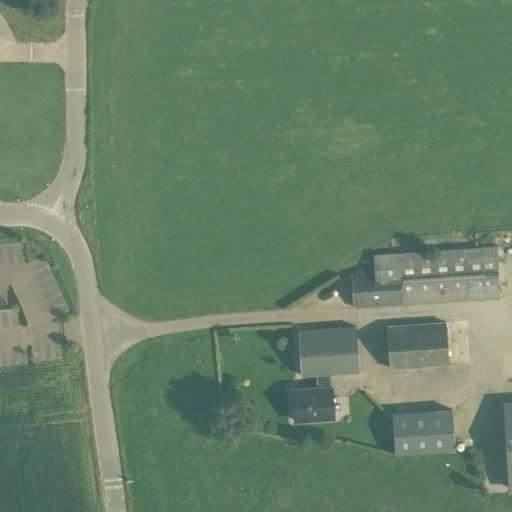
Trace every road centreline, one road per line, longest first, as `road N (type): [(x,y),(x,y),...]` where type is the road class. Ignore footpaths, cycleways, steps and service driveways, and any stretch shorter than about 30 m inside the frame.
road 1 (unclassified): [(117,511),(83,262),(73,241),(47,221)]
road 2 (unclassified): [(47,221),(70,175),(75,55)]
